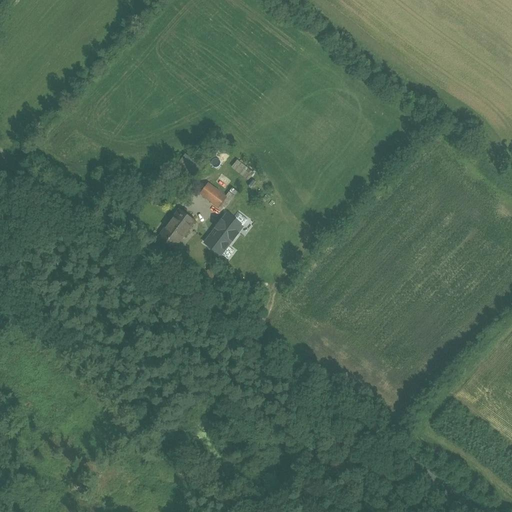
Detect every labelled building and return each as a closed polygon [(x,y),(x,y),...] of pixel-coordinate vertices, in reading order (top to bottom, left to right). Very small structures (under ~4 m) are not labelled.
[(252,180),(258,171),(240,159),(234,167),(252,180)] [(195,173),(180,162),(172,172),(187,183),(195,173)] [(229,192),(212,179),(201,193),(219,207),(220,205),(229,192)] [(180,209),(159,237),(173,248),(195,220),(180,209)] [(221,255),(243,227),(227,215),(205,243),(221,255)]
